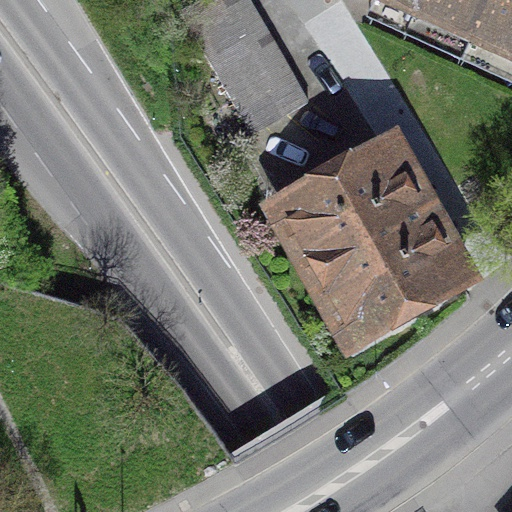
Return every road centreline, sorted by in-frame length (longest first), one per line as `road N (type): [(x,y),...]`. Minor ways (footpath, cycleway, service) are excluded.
road 1 (motorway): [(0,20),(340,511)]
road 2 (primary): [(299,511),(511,351)]
